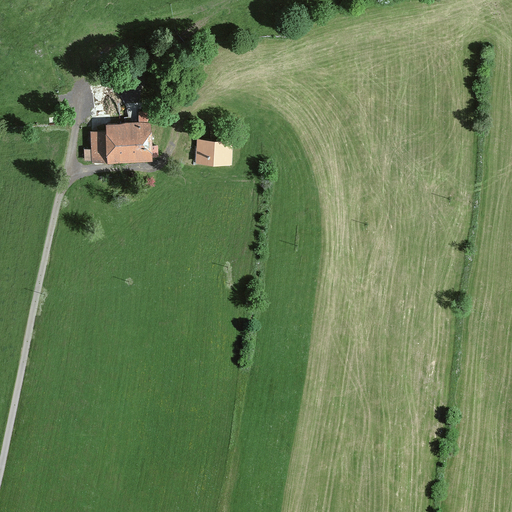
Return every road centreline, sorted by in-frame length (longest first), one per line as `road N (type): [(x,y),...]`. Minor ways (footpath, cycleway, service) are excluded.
road 1 (unclassified): [(84,171),(58,195),(0,472)]
road 2 (track): [(230,0),(85,87),(0,109)]
